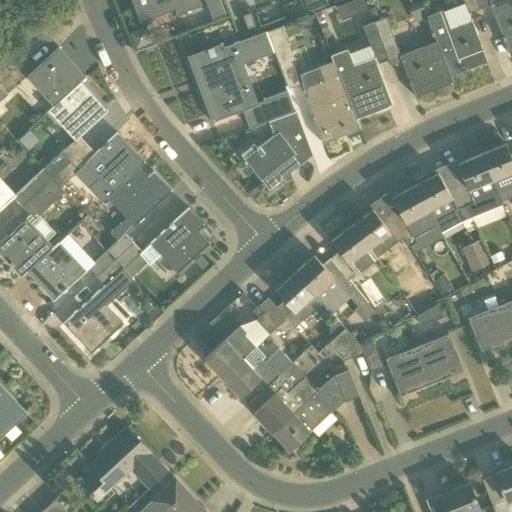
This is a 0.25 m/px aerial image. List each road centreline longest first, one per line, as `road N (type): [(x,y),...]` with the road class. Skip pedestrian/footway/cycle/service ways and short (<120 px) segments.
road 1 (residential): [(140,359),(242,474),(296,496),(511,422)]
road 2 (residential): [(265,242),(133,96),(92,0)]
road 3 (residential): [(265,242),(345,176),(511,102)]
road 4 (residential): [(140,359),(265,242)]
road 5 (residential): [(87,404),(0,313)]
road 6 (residential): [(0,494),(87,404)]
